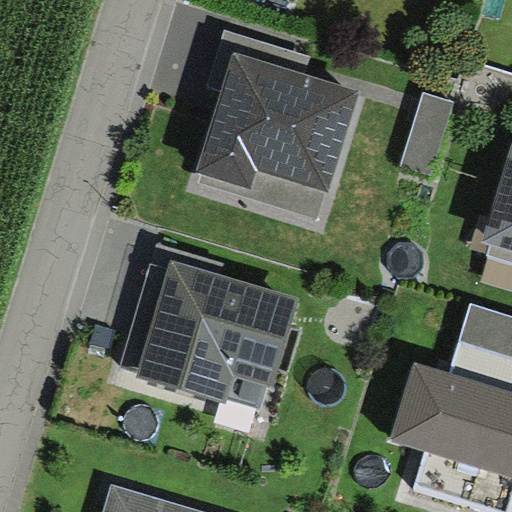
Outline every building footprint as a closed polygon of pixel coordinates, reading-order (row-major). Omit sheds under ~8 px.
[(226,29),(208,87),(221,91),(196,172),(205,174),(202,182),(317,218),(357,92),(305,76),(312,55),(226,29)] [(399,167),(428,176),(453,102),(424,93),(399,167)] [(511,151),(483,240),(491,243),(488,254),(511,261),(511,151)] [(270,391),(299,298),(226,276),(230,262),(158,240),(119,367),(137,373),(135,379),(226,406),(234,380),(270,391)] [(511,316),(472,303),(449,375),(511,395),(511,316)] [(511,395),(449,375),(414,365),(391,440),(426,451),(415,486),(501,511),(507,511),(511,496),(511,395)] [(200,511),(112,485),(104,511),(200,511)]
